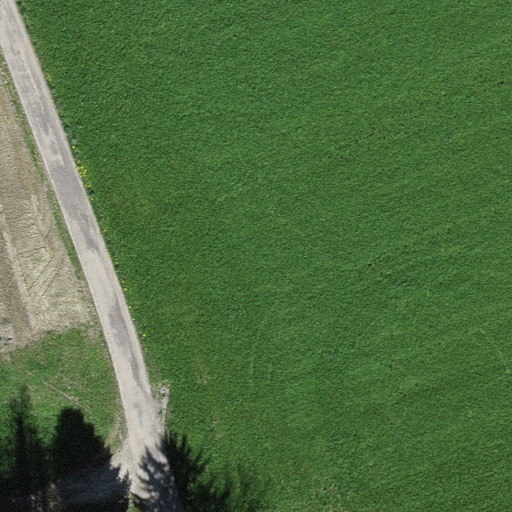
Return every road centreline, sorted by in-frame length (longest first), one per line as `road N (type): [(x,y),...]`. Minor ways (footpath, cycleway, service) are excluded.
road 1 (track): [(137,511),(139,440),(128,379),(96,265),(0,16)]
road 2 (track): [(0,489),(139,440)]
